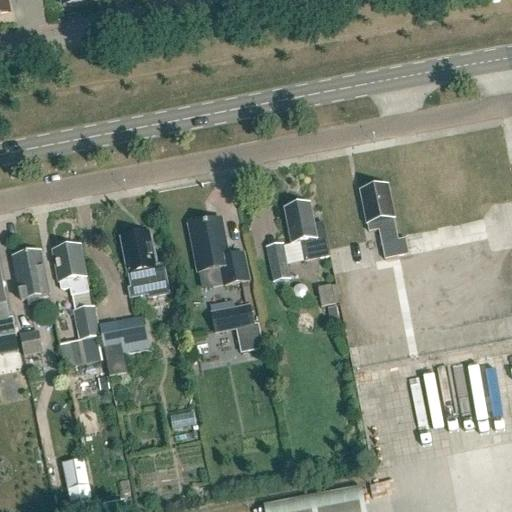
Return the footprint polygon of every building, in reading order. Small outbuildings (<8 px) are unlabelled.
[(0,0),(0,17),(10,16),(6,0),(0,0)] [(400,242),(389,188),(362,193),(371,234),(380,232),(386,262),(410,257),(407,241),(400,242)] [(322,231),(315,226),(311,206),(286,211),(293,246),(302,245),(306,264),(331,259),(325,230),(322,231)] [(222,221),(191,227),(200,275),(201,275),(204,291),(226,287),(226,288),(249,283),(244,255),(229,258),(222,221)] [(170,297),(164,268),(158,269),(155,252),(152,252),(149,236),(123,241),(132,291),(129,292),(131,302),(139,300),(139,298),(148,296),(150,301),(170,297)] [(89,296),(80,250),(55,254),(60,285),(62,292),(71,290),(72,299),(89,296)] [(272,285),(290,281),(284,253),(266,256),(272,285)] [(47,299),(45,288),(47,288),(41,255),(14,260),(20,293),(22,293),(24,303),(47,299)] [(0,338),(16,336),(13,321),(9,322),(0,276),(0,338)] [(321,310),(335,307),(331,288),(317,290),(321,310)] [(211,315),(215,335),(237,331),(242,356),(265,352),(260,327),(255,328),(251,308),(211,315)] [(75,370),(102,364),(97,339),(100,339),(94,310),(73,314),(79,343),(69,345),(75,370)] [(337,310),(328,311),(331,328),(340,326),(337,310)] [(120,346),(147,341),(143,319),(116,324),(120,346)] [(34,336),(19,338),(23,359),(37,356),(34,336)] [(109,349),(112,376),(129,374),(126,347),(109,349)] [(482,353),(468,353),(471,427),(484,427),(482,353)] [(457,454),(470,454),(467,355),(448,356),(449,378),(438,378),(440,412),(455,412),(457,454)] [(497,378),(511,377),(511,357),(483,360),(484,372),(496,371),(497,378)] [(107,379),(98,381),(101,394),(109,392),(107,379)] [(511,386),(499,389),(503,413),(511,412),(511,386)] [(88,489),(69,492),(72,511),(92,511),(88,488),(88,489)] [(263,511),(365,511),(361,489),(263,507),(263,511)] [(103,511),(125,511),(124,502),(103,506),(103,511)]
